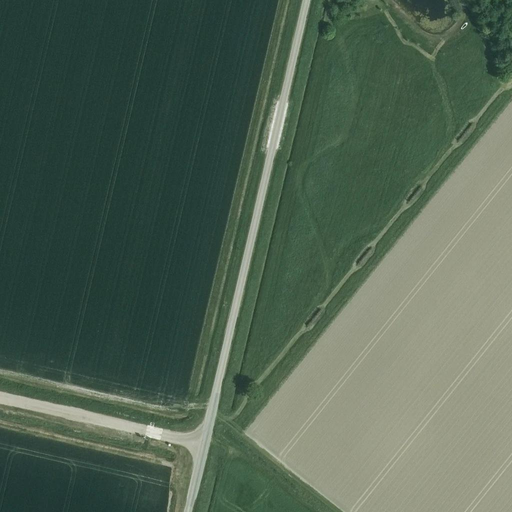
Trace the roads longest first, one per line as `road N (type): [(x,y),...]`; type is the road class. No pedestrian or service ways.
road 1 (unclassified): [(187,511),(304,0)]
road 2 (track): [(203,442),(0,395)]
